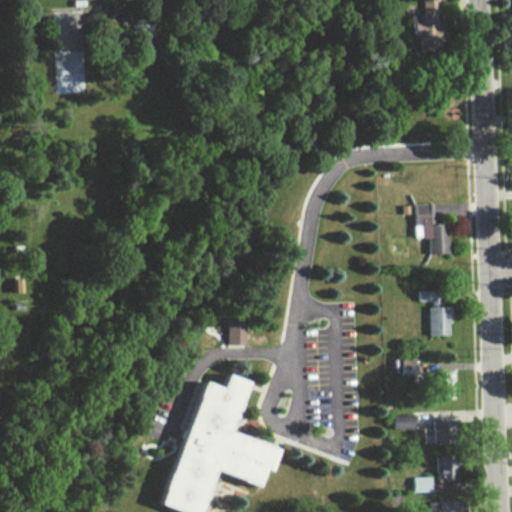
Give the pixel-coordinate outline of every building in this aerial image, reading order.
[(435,0),(414,0),(413,48),(434,48),(435,0)] [(149,37),(150,27),(137,26),(137,37),(149,37)] [(22,37),(11,37),(12,67),(23,66),(22,37)] [(444,254),(443,224),(427,225),(427,204),(409,204),(410,238),(424,238),(425,255),(444,254)] [(16,293),(16,279),(7,280),(7,294),(16,293)] [(414,303),(432,303),(433,292),(414,291),(414,303)] [(424,308),(425,336),(446,336),(446,308),(424,308)] [(240,345),(239,320),(220,320),(221,345),(240,345)] [(450,400),(449,372),(434,373),(435,400),(450,400)] [(153,507),(168,511),(193,511),(207,472),(252,487),(257,470),(264,472),(272,448),(224,433),(241,382),(218,375),(214,388),(193,381),(153,507)] [(408,415),(389,416),(389,430),(409,429),(408,415)] [(443,445),(444,421),(421,420),(420,444),(443,445)] [(431,482),(450,482),(449,455),(430,456),(431,482)] [(408,493),(426,493),(426,477),(407,478),(408,493)]
